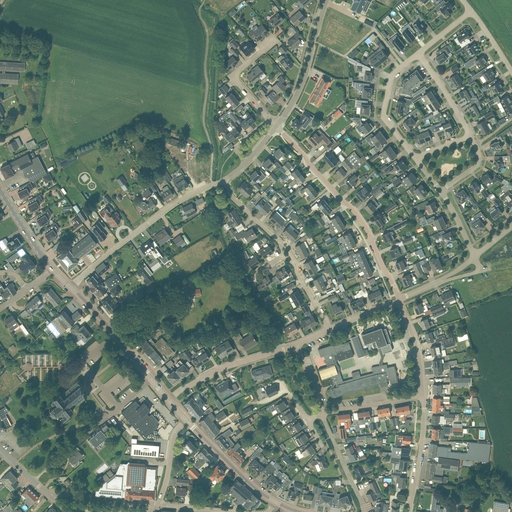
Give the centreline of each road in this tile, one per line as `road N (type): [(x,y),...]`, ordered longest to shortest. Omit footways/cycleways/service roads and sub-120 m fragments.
road 1 (residential): [(399,299),(365,226),(277,126)]
road 2 (unclassified): [(70,287),(173,203),(224,180)]
road 3 (residential): [(168,400),(232,363),(299,345)]
road 4 (unclassified): [(277,126),(301,84),(327,0)]
road 5 (residential): [(414,158),(381,114),(392,75),(417,56)]
road 6 (secondary): [(151,379),(70,287)]
road 7 (secondary): [(275,502),(186,419)]
